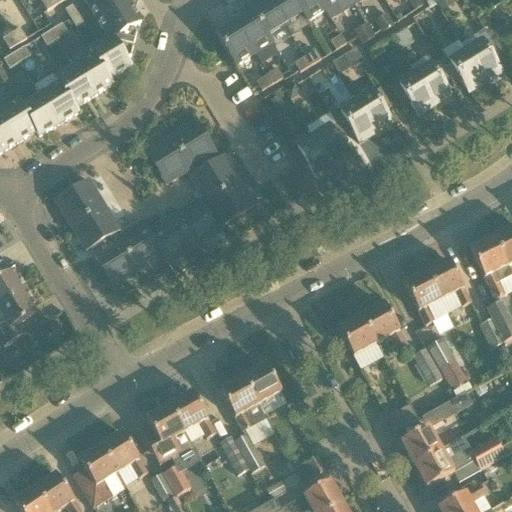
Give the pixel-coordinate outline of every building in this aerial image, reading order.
[(56,9),(50,0),(45,0),(41,3),(48,14),(56,9)] [(62,0),(50,0),(56,9),(64,3),(62,0)] [(127,4),(124,0),(85,0),(84,1),(97,23),(127,4)] [(252,17),(266,38),(284,27),(266,0),(260,0),(247,9),(252,17)] [(266,0),(284,27),(301,16),(291,0),(266,0)] [(291,0),(301,16),(306,25),(324,14),(316,0),(291,0)] [(329,22),(353,7),(349,0),(316,0),(324,14),(329,22)] [(127,4),(97,23),(108,41),(133,47),(136,35),(133,30),(141,25),(127,4)] [(65,12),(70,22),(77,17),(72,8),(65,12)] [(83,26),(77,17),(70,22),(76,30),(83,26)] [(271,46),(266,38),(252,17),(235,27),(253,57),(271,46)] [(51,32),(57,42),(68,35),(62,26),(51,32)] [(235,69),(253,57),(235,27),(216,39),(235,69)] [(12,37),(18,47),(26,42),(20,32),(12,37)] [(57,42),(51,32),(40,38),(46,48),(57,42)] [(18,47),(12,37),(3,42),(10,52),(18,47)] [(340,38),(330,45),(335,53),(346,47),(340,38)] [(465,56),(484,86),(500,76),(492,63),(500,58),(489,40),(465,56)] [(90,53),(93,59),(108,83),(130,70),(125,62),(130,59),(133,47),(108,41),(90,53)] [(14,55),(20,65),(30,58),(24,49),(14,55)] [(358,51),(332,62),(337,75),(363,65),(358,51)] [(304,61),(310,70),(320,63),(315,54),(304,61)] [(9,71),(20,65),(14,55),(3,62),(9,71)] [(468,96),(484,86),(465,56),(442,70),(448,81),(452,88),(460,83),(468,96)] [(93,59),(74,70),(93,100),(112,88),(108,83),(93,59)] [(310,70),(304,61),(294,66),(300,76),(310,70)] [(439,64),(415,78),(433,109),(449,99),(441,86),(448,81),(442,70),(439,64)] [(73,112),(93,100),(74,70),(55,82),(58,88),(73,112)] [(266,78),(272,88),(282,81),(277,72),(266,78)] [(256,85),(261,94),(272,88),(266,78),(256,85)] [(417,119),(433,109),(415,78),(391,93),(402,110),(409,106),(417,119)] [(73,112),(58,88),(40,99),(58,128),(77,117),(73,112)] [(383,114),(390,109),(380,92),(356,106),(375,136),(391,127),(383,114)] [(39,140),(58,128),(40,99),(22,110),(37,134),(36,135),(39,140)] [(0,118),(17,146),(36,135),(37,134),(22,110),(19,104),(0,115),(0,118)] [(332,121),(335,127),(343,138),(351,133),(359,146),(375,136),(356,106),(332,121)] [(0,156),(17,146),(0,118),(0,156)] [(196,123),(171,139),(191,171),(216,156),(196,123)] [(343,138),(335,127),(312,141),(331,171),(347,162),(340,149),(348,144),(343,138)] [(191,171),(171,139),(145,154),(165,187),(191,171)] [(315,181),(331,171),(312,141),(288,155),(299,174),(308,168),(315,181)] [(222,159),(190,179),(205,204),(238,184),(222,159)] [(55,203),(70,228),(103,208),(87,183),(55,203)] [(238,184),(205,204),(221,230),(253,210),(238,184)] [(172,219),(192,252),(218,236),(198,204),(172,219)] [(118,234),(103,208),(70,228),(86,254),(118,234)] [(167,267),(192,252),(172,219),(148,235),(142,226),(162,259),(167,267)] [(137,274),(162,259),(142,226),(117,241),(137,274)] [(511,230),(493,241),(507,269),(511,266),(511,230)] [(137,274),(117,241),(92,257),(112,289),(137,274)] [(507,269),(493,241),(469,252),(495,303),(504,298),(498,285),(511,278),(507,269)] [(448,263),(426,275),(440,303),(454,296),(461,311),(470,306),(448,263)] [(0,310),(26,294),(18,280),(14,283),(9,275),(0,280),(0,310)] [(440,303),(426,275),(403,286),(425,329),(433,324),(430,317),(426,310),(440,303)] [(26,336),(20,326),(35,318),(31,310),(35,308),(26,294),(0,310),(0,319),(4,325),(0,327),(0,343),(4,350),(26,336)] [(486,313),(492,322),(504,345),(511,341),(511,324),(502,306),(486,313)] [(383,307),(361,319),(376,347),(390,339),(398,354),(407,349),(383,307)] [(376,347),(361,319),(337,333),(353,360),(376,347)] [(504,345),(492,322),(479,328),(491,352),(504,345)] [(427,351),(452,393),(456,399),(470,391),(443,343),(427,351)] [(447,393),(442,383),(425,352),(413,359),(429,390),(435,400),(447,393)] [(242,381),(260,412),(258,408),(281,395),(265,368),(242,381)] [(219,394),(243,435),(265,422),(260,412),(242,381),(219,394)] [(478,400),(488,394),(484,387),(474,393),(478,400)] [(169,408),(191,447),(203,439),(205,442),(215,437),(192,395),(169,408)] [(436,412),(442,423),(470,407),(464,396),(436,412)] [(191,447),(169,408),(145,422),(153,435),(143,441),(160,470),(169,463),(171,462),(173,466),(195,454),(191,447)] [(416,423),(407,409),(386,420),(395,435),(416,423)] [(400,446),(413,469),(441,454),(433,440),(447,432),(441,423),(400,446)] [(121,436),(100,449),(117,476),(129,469),(138,483),(147,477),(121,436)] [(234,445),(249,473),(251,477),(264,470),(246,438),(234,445)] [(249,473),(234,445),(231,441),(219,448),(237,480),(249,473)] [(462,442),(441,454),(413,469),(426,491),(475,465),(479,474),(511,455),(511,444),(500,452),(494,441),(470,455),(462,442)] [(93,511),(126,491),(117,476),(100,449),(78,463),(84,473),(73,480),(92,511),(93,511)] [(287,462),(293,472),(302,487),(325,474),(316,459),(310,449),(287,462)] [(176,500),(190,492),(177,470),(163,477),(176,500)] [(161,477),(150,483),(162,505),(173,498),(161,477)] [(78,511),(56,478),(35,491),(49,511),(61,511),(65,510),(66,511),(78,511)] [(305,511),(307,511),(335,511),(343,508),(330,484),(288,508),(290,511),(305,511)] [(437,511),(473,511),(470,506),(485,498),(479,488),(437,511)] [(49,511),(35,491),(13,506),(17,511),(49,511)] [(280,511),(275,502),(257,511),(280,511)]
